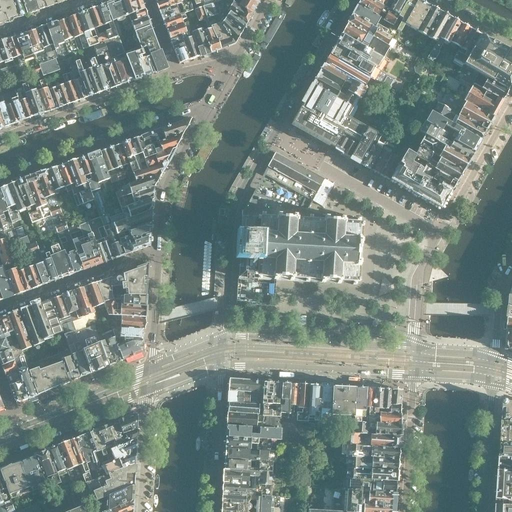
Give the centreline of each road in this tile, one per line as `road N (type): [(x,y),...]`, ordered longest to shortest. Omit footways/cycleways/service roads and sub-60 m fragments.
road 1 (residential): [(224,341),(238,203),(352,0)]
road 2 (residential): [(0,179),(187,112),(202,116)]
road 3 (tertiary): [(222,366),(414,375)]
road 4 (tertiary): [(414,350),(224,341)]
road 5 (residential): [(174,73),(0,136)]
road 6 (residential): [(0,310),(160,256)]
road 7 (residential): [(202,116),(168,184),(160,256)]
road 8 (residential): [(511,103),(439,231)]
road 9 (residential): [(212,511),(222,366)]
road 10 (residential): [(484,511),(494,369)]
road 11 (tertiary): [(19,431),(149,379)]
road 12 (residential): [(317,163),(439,231)]
road 13 (residential): [(414,375),(404,511)]
road 14 (residential): [(149,379),(140,511)]
road 15 (residential): [(160,256),(149,379)]
road 16 (residential): [(439,231),(417,285),(414,350)]
